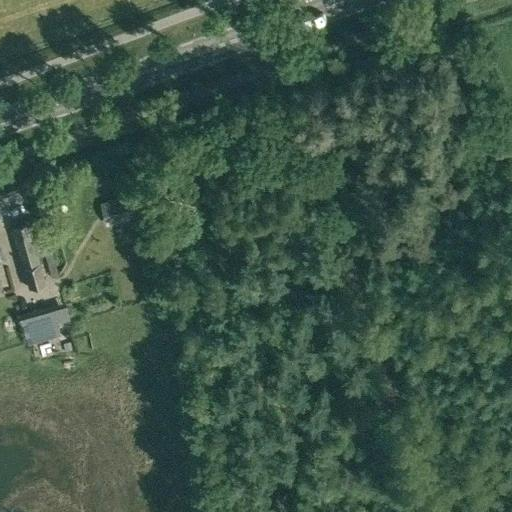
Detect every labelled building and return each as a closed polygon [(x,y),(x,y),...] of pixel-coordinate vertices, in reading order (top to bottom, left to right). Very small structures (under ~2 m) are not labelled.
[(103,204),(108,225),(136,217),(130,195),(103,204)] [(45,284),(29,224),(11,228),(28,289),(45,284)] [(50,246),(43,248),(52,277),(58,275),(50,246)] [(60,301),(63,309),(108,291),(99,270),(81,277),(86,291),(60,301)] [(56,322),(53,309),(20,318),(26,345),(59,336),(56,322)]
